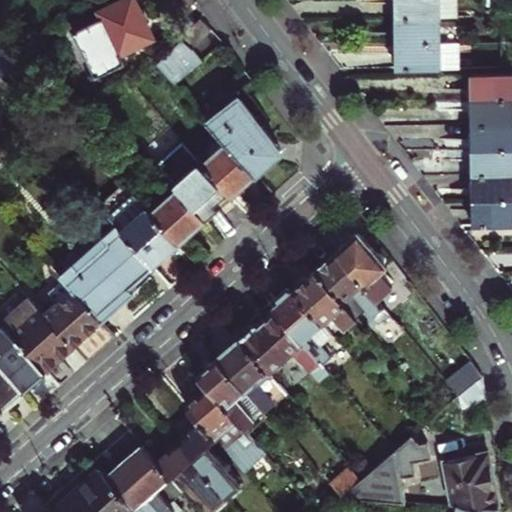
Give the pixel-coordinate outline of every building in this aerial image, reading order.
[(135,0),(119,0),(98,10),(101,17),(73,31),(96,77),(125,63),(121,54),(154,38),(135,0)] [(440,17),(440,0),(396,0),(396,18),(440,17)] [(457,17),(456,0),(440,0),(440,17),(457,17)] [(441,42),(440,17),(396,18),(397,43),(441,42)] [(182,37),(193,48),(211,28),(200,18),(182,37)] [(0,74),(24,56),(7,32),(0,37),(0,74)] [(162,58),(157,61),(175,82),(202,61),(193,48),(182,37),(162,58)] [(459,42),(441,42),(397,43),(397,68),(459,67),(459,42)] [(511,73),(471,74),(472,99),(511,98),(511,73)] [(239,95),(208,119),(226,141),(256,174),(282,151),(239,95)] [(511,98),(472,99),(472,124),(511,123),(511,98)] [(511,148),(511,123),(472,124),(472,149),(511,148)] [(231,196),(256,174),(226,141),(202,163),(228,192),(231,196)] [(216,203),(228,192),(202,163),(184,142),(158,165),(177,186),(206,218),(219,207),(216,203)] [(511,148),(472,149),(472,174),(511,173),(511,148)] [(511,173),(472,174),(473,199),(511,198),(511,173)] [(153,265),(179,242),(150,210),(129,185),(103,208),(116,223),(153,265)] [(177,186),(150,210),(179,242),(206,218),(177,186)] [(511,198),(473,199),(473,224),(511,224),(511,198)] [(153,265),(116,223),(102,235),(95,241),(73,218),(71,218),(68,217),(66,218),(64,219),(62,220),(60,222),(59,224),(59,226),(59,229),(59,231),(80,255),(73,261),(59,273),(66,280),(102,321),(134,292),(129,287),(153,265)] [(338,248),(336,250),(377,298),(391,286),(379,271),(387,264),(362,234),(354,233),(349,237),(347,235),(336,245),(338,248)] [(375,315),(384,306),(377,298),(336,250),(315,269),(356,316),(367,306),(375,315)] [(315,269),(294,288),(322,321),(333,311),(346,326),(356,317),(356,316),(315,269)] [(56,300),(43,311),(73,346),(102,321),(66,280),(51,293),(56,300)] [(273,306),(276,309),(322,363),(331,355),(320,343),(332,333),(322,321),(294,288),(273,306)] [(73,346),(43,311),(30,297),(2,322),(3,323),(16,337),(45,371),(73,346)] [(384,306),(375,315),(380,321),(389,312),(384,306)] [(320,381),(330,372),(322,363),(276,309),(258,325),(256,322),(240,336),(267,368),(269,370),(288,352),(297,355),(320,381)] [(0,351),(16,337),(3,323),(0,325),(0,351)] [(256,378),(267,368),(240,336),(217,356),(251,395),(265,411),(275,402),(256,378)] [(0,351),(0,361),(25,389),(45,371),(16,337),(0,351)] [(198,373),(209,386),(245,428),(256,418),(243,402),(251,395),(217,356),(198,373)] [(459,395),(482,375),(471,360),(446,380),(459,395)] [(25,389),(0,361),(0,403),(4,408),(25,389)] [(256,378),(275,402),(287,392),(269,370),(267,368),(256,378)] [(486,394),(482,375),(459,395),(463,408),(474,399),(486,394)] [(244,470),(265,450),(245,428),(209,386),(187,405),(201,421),(216,438),(244,470)] [(243,402),(256,418),(265,411),(251,395),(243,402)] [(201,421),(179,441),(229,497),(245,483),(211,443),(216,438),(201,421)] [(419,442),(413,435),(361,480),(349,490),(356,498),(406,501),(401,477),(415,475),(413,461),(431,458),(427,440),(419,442)] [(179,441),(157,460),(172,477),(178,472),(213,511),(229,497),(179,441)] [(107,476),(138,511),(170,511),(174,509),(177,511),(179,511),(183,509),(174,499),(183,490),(172,477),(157,460),(143,444),(107,476)] [(487,452),(475,454),(478,467),(490,465),(487,452)] [(453,504),(458,504),(498,506),(490,465),(478,467),(475,454),(444,460),(453,504)] [(331,484),(342,497),(349,490),(361,480),(350,466),(331,484)] [(70,485),(48,505),(54,511),(138,511),(107,476),(100,468),(74,491),(70,485)]
